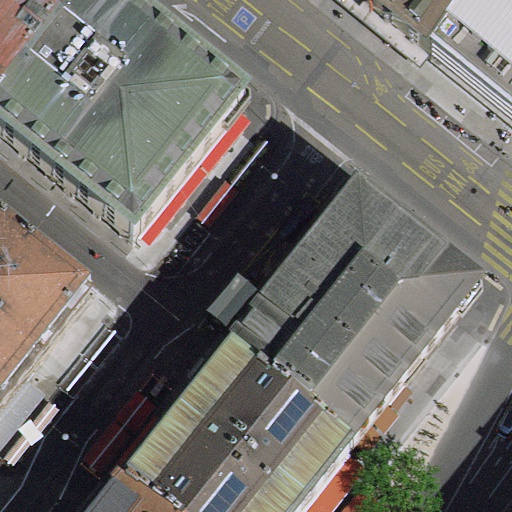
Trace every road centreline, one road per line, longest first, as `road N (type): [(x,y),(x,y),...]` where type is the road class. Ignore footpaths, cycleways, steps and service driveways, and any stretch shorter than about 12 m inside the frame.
road 1 (residential): [(164,318),(210,285),(356,100)]
road 2 (residential): [(27,511),(67,442),(164,318)]
road 3 (residential): [(0,181),(164,318)]
road 4 (secondary): [(511,221),(356,100)]
road 5 (secondary): [(356,100),(227,0)]
road 6 (residential): [(443,511),(511,400)]
